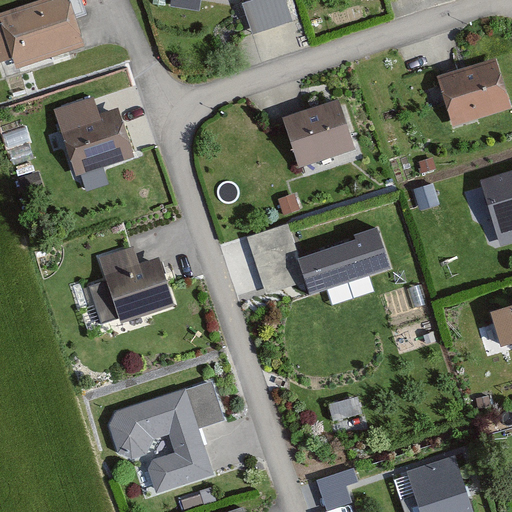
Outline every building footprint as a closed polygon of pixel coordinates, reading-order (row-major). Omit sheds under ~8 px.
[(72,0),(26,0),(0,8),(0,59),(8,57),(12,69),(87,46),(72,0)] [(230,0),(165,0),(165,4),(197,10),(199,0),(200,0),(230,5),(230,0)] [(286,0),(241,0),(251,33),(292,21),(286,0)] [(511,96),(497,51),(439,69),(456,121),(511,103),(511,96)] [(96,95),(57,108),(78,172),(134,153),(120,109),(103,115),(96,95)] [(344,96),(287,113),(301,161),(358,144),(344,96)] [(511,165),(478,174),(496,243),(511,239),(511,165)] [(289,220),(244,234),(263,293),(299,282),(303,294),(388,267),(377,230),(300,254),(289,220)] [(137,246),(100,256),(117,318),(175,303),(162,256),(141,261),(137,246)] [(511,304),(491,310),(501,343),(511,339),(511,304)] [(217,372),(110,405),(108,420),(116,450),(130,459),(143,455),(154,492),(218,472),(205,432),(233,424),(217,372)] [(329,398),(332,414),(360,409),(357,393),(329,398)] [(473,511),(455,453),(405,469),(418,511),(473,511)] [(353,468),(310,481),(319,510),(350,501),(345,485),(357,481),(353,468)]
